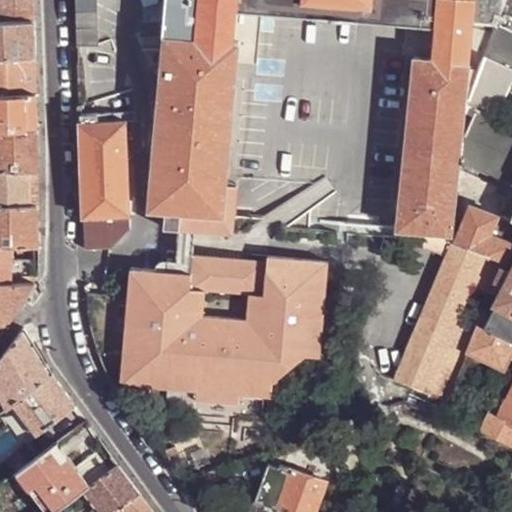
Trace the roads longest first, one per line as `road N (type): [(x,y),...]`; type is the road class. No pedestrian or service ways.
road 1 (residential): [(58,269),(69,357),(176,511)]
road 2 (residential): [(51,0),(58,269)]
